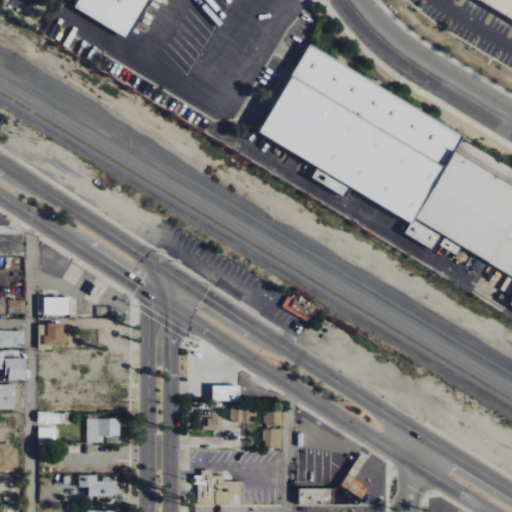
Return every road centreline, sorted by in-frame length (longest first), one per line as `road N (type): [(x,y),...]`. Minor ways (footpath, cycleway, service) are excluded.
road 1 (primary): [(511,491),(205,297)]
road 2 (residential): [(344,0),(382,50),(511,123)]
road 3 (primary): [(204,329),(377,441)]
road 4 (tertiary): [(149,318),(148,511)]
road 5 (tertiary): [(168,511),(169,331)]
road 6 (primary): [(144,258),(0,163)]
road 7 (primary): [(0,195),(138,286)]
road 8 (primary): [(46,226),(88,240),(144,277),(153,268)]
